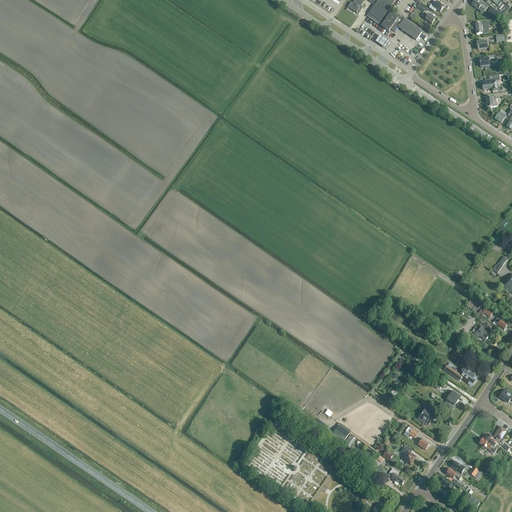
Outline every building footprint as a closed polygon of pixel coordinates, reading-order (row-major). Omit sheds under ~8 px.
[(361,7),(364,3),(359,0),(354,0),(355,1),(353,4),(351,3),(348,8),(356,14),(357,13),(359,15),(363,9),(361,7)] [(378,0),(375,6),(367,17),(389,32),(390,30),(395,33),(398,28),(416,41),(422,33),(404,20),(395,14),(389,10),(392,7),(396,0),(378,0)] [(440,5),(440,4),(434,0),(429,8),(435,13),(437,10),(440,13),(444,8),(440,5)] [(482,6),(476,0),(472,5),(478,11),(480,8),(484,12),(487,8),(483,5),(482,6)] [(423,8),(419,5),(417,8),(424,13),(426,10),(423,8)] [(490,11),(498,17),(500,15),(492,8),(490,11)] [(427,17),(424,15),(422,17),(426,20),(425,20),(432,25),(435,19),(429,15),(427,17)] [(481,24),(475,25),(476,31),(475,32),(476,35),(477,35),(477,36),(482,35),(482,34),(483,34),(483,35),(489,35),(489,23),(482,24),(482,25),(481,25),(481,24)] [(497,44),(505,43),(504,35),(496,36),(497,44)] [(380,37),(376,43),(385,50),(390,44),(380,37)] [(484,43),(484,42),(479,42),(479,43),(477,44),(478,50),(484,49),(484,50),(490,50),(489,42),(484,43)] [(498,63),(497,59),(507,58),(507,54),(495,56),(496,59),(493,60),(493,59),(479,61),(480,68),(481,67),(481,68),(485,68),(485,67),(490,66),(490,64),(498,63)] [(486,84),(482,84),(483,91),(492,90),(492,92),(498,92),(496,83),(493,84),(493,82),(500,81),(499,77),(499,76),(498,77),(489,78),(489,81),(485,81),(486,84)] [(486,109),(497,107),(495,97),(486,99),(486,103),(485,104),(486,109)] [(501,124),(506,117),(505,117),(507,115),(501,111),(495,120),(501,124)] [(498,275),(508,261),(503,257),(493,271),(498,275)] [(511,276),(510,279),(510,278),(503,287),(511,293),(511,276)] [(470,300),(467,305),(474,310),(478,305),(470,300)] [(483,313),(484,314),(490,318),(493,314),(485,309),(483,312),(483,313)] [(501,322),(497,319),(495,322),(499,324),(497,327),(504,331),(505,331),(506,329),(506,328),(507,326),(503,324),(504,323),(501,321),(501,322)] [(454,326),(451,331),(456,334),(459,329),(454,326)] [(490,334),(480,326),(478,329),(475,327),(472,332),(474,333),(474,334),(479,338),(479,337),(485,341),(490,334)] [(464,339),(467,334),(463,332),(462,330),(459,336),(464,339)] [(455,347),(451,356),(456,359),(457,357),(460,359),(464,352),(455,347)] [(460,375),(463,377),(473,385),(479,377),(472,373),(474,371),(466,366),(460,375)] [(456,371),(452,368),(451,369),(447,367),(444,371),(460,382),(463,377),(460,375),(455,372),(456,371)] [(440,381),(434,388),(438,390),(441,387),(444,389),(446,385),(440,381)] [(458,396),(458,395),(453,392),(453,393),(450,391),(448,395),(450,397),(447,401),(451,404),(450,404),(449,405),(453,408),(455,406),(459,400),(458,399),(459,397),(458,396)] [(511,395),(507,392),(505,395),(503,393),(500,398),(508,404),(510,400),(511,401),(511,395)] [(428,426),(435,416),(434,415),(436,412),(428,407),(419,419),(424,422),(424,423),(428,426)] [(329,435),(332,432),(328,429),(329,428),(316,419),(312,425),(324,434),(325,433),(329,435)] [(342,445),(350,433),(339,426),(331,437),(342,445)] [(487,449),(491,453),(492,453),(494,450),(497,452),(499,450),(498,449),(504,441),(502,439),(506,432),(500,428),(494,437),(497,439),(495,441),(492,440),(489,437),(489,435),(486,436),(487,438),(484,441),(483,440),(482,441),(481,441),(480,443),(480,444),(480,445),(483,447),(481,449),(485,451),(487,449)] [(415,439),(419,434),(413,430),(409,435),(415,439)] [(355,440),(350,436),(344,444),(350,448),(355,440)] [(420,439),(418,441),(420,443),(418,446),(426,451),(430,445),(422,440),(420,439)] [(410,465),(415,458),(410,454),(412,451),(405,447),(401,453),(406,456),(403,460),(410,465)] [(389,461),(393,456),(387,452),(383,457),(389,461)] [(453,466),(452,468),(457,471),(456,472),(460,476),(465,469),(459,464),(458,465),(455,463),(455,464),(454,463),(453,465),(453,466)] [(385,479),(386,476),(382,473),(383,471),(378,467),(375,472),(385,479)] [(475,478),(479,472),(473,468),(469,474),(475,478)] [(402,486),(404,483),(403,483),(404,481),(396,476),(398,473),(393,469),(388,476),(396,481),(396,482),(402,486)] [(461,478),(450,470),(446,475),(453,480),(455,477),(460,480),(461,478)] [(443,479),(440,484),(443,486),(441,489),(449,495),(455,486),(453,484),(452,485),(443,479)] [(464,487),(454,480),(452,483),(462,489),(464,487)] [(471,497),(467,504),(475,510),(480,503),(471,497)]
